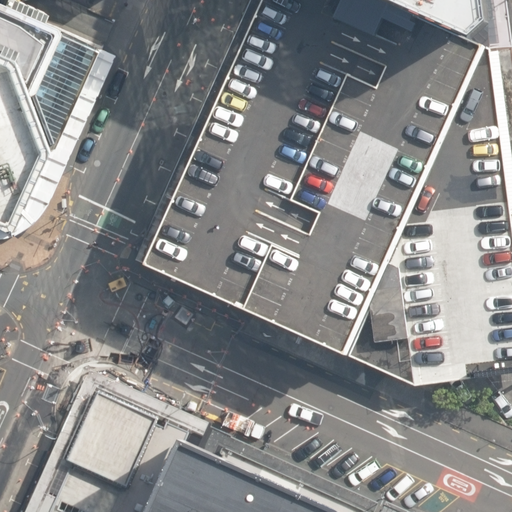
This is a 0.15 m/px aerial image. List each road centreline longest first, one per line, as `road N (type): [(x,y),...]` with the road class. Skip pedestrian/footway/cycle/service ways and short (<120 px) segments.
road 1 (unclassified): [(66,299),(511,492)]
road 2 (secondary): [(199,0),(66,299)]
road 3 (secondary): [(66,299),(0,455)]
